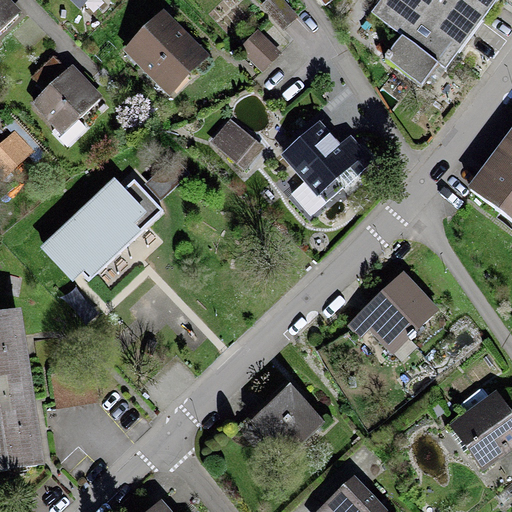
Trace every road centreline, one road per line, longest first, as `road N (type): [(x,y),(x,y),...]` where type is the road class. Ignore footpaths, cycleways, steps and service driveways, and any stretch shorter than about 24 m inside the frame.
road 1 (residential): [(167,441),(415,196)]
road 2 (residential): [(415,196),(405,157),(308,0)]
road 3 (residential): [(415,196),(436,241),(511,343)]
road 4 (residential): [(415,196),(511,68)]
